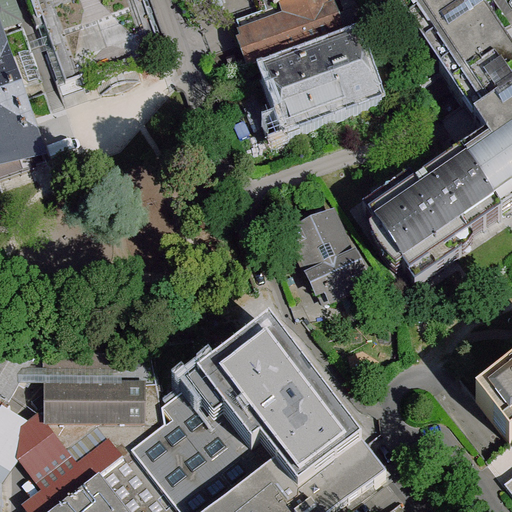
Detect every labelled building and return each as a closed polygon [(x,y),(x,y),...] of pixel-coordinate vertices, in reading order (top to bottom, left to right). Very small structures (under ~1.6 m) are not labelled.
[(0,0),(0,33),(22,25),(12,0),(0,0)] [(170,48),(153,0),(28,0),(65,99),(152,67),(149,57),(170,48)] [(243,45),(249,68),(339,37),(333,20),(325,0),(269,0),(281,31),(243,45)] [(339,0),(345,15),(333,20),(339,37),(370,25),(352,0),(339,0)] [(389,0),(397,12),(414,0),(359,0),(366,10),(376,4),(381,0),(389,0)] [(452,93),(509,53),(497,36),(494,38),(493,35),(495,33),(494,23),(491,14),(484,18),(479,9),(485,5),(479,0),(414,0),(397,12),(408,28),(397,35),(387,42),(420,91),(430,84),(441,77),(452,93)] [(262,86),(281,136),(372,104),(353,53),(262,86)] [(481,190),(511,168),(511,57),(509,53),(452,93),(486,143),(461,160),(481,190)] [(38,174),(33,160),(36,159),(0,57),(0,196),(37,183),(34,175),(38,174)] [(416,190),(410,182),(395,192),(363,214),(416,291),(463,258),(458,250),(502,220),(481,190),(461,160),(416,190)] [(511,168),(481,190),(502,220),(511,212),(511,168)] [(334,220),(292,240),(319,298),(326,295),(331,306),(341,301),(353,296),(366,290),(334,220)] [(384,308),(377,294),(363,300),(370,314),(384,308)] [(370,314),(363,300),(356,303),(353,296),(341,301),(351,324),(370,314)] [(166,432),(132,457),(174,511),(223,511),(276,471),(299,501),(363,451),(270,331),(163,414),(166,432)] [(0,342),(0,400),(7,404),(16,389),(26,373),(43,343),(0,342)] [(116,346),(46,347),(46,373),(46,376),(116,376),(116,346)] [(121,376),(116,376),(46,376),(46,373),(26,373),(16,389),(46,390),(121,389),(121,376)] [(511,375),(478,403),(510,446),(511,444),(511,375)] [(121,389),(46,390),(46,418),(46,430),(146,429),(145,389),(121,389)] [(46,430),(46,418),(25,435),(21,464),(43,493),(58,511),(60,511),(91,488),(75,468),(46,430)] [(100,481),(125,463),(110,443),(75,468),(91,488),(100,481)] [(349,511),(387,483),(363,451),(299,501),(276,471),(223,511),(349,511)] [(125,463),(100,481),(124,511),(174,511),(132,457),(125,463)] [(124,511),(100,481),(91,488),(60,511),(124,511)] [(58,511),(43,493),(22,510),(23,511),(58,511)]
